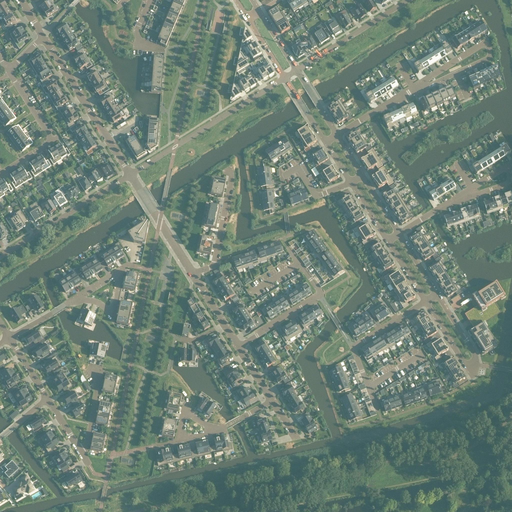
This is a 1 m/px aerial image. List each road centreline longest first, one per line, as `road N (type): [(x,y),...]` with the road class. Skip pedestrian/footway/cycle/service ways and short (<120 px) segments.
road 1 (residential): [(130,174),(284,77)]
road 2 (residential): [(130,174),(42,37)]
road 3 (residential): [(425,300),(472,362),(436,293)]
road 4 (residential): [(0,256),(130,174)]
road 5 (residential): [(238,346),(320,295),(288,248)]
road 6 (residential): [(8,71),(48,137),(0,174)]
road 7 (residential): [(295,71),(408,0)]
road 8 (residential): [(368,387),(352,346),(425,300)]
